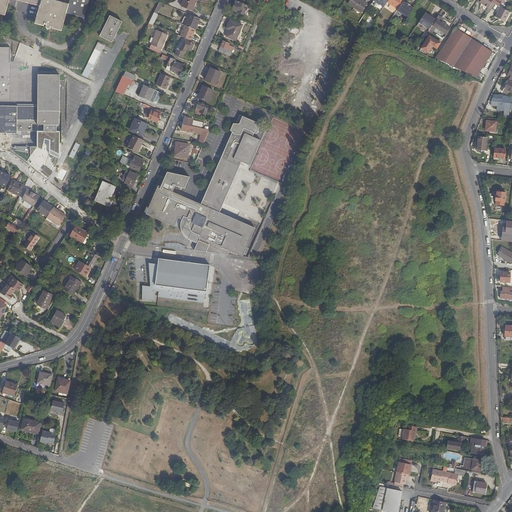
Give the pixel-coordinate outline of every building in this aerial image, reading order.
[(61,31),(64,21),(65,19),(66,13),(75,16),(84,18),(88,0),(0,0),(0,14),(5,16),(8,6),(9,0),(15,0),(39,6),(36,20),(35,24),(44,26),(44,25),(46,26),(46,27),(47,30),(50,29),(50,27),(53,27),(52,29),(61,31)] [(195,0),(183,0),(181,6),(192,11),(194,7),(193,7),(195,0)] [(367,4),(361,0),(350,0),(348,3),(355,8),(362,12),(367,4)] [(398,10),(403,1),(404,0),(403,0),(388,0),(387,3),(398,10)] [(247,6),(236,1),(232,10),(235,14),(242,17),(247,6)] [(407,17),(413,8),(410,6),(406,3),(403,1),(398,10),(397,10),(407,17)] [(509,13),(500,7),(494,17),(502,22),(505,18),(509,13)] [(152,12),(147,26),(152,28),(157,14),(152,12)] [(426,28),(433,17),(430,14),(427,12),(419,23),(426,28)] [(195,30),(199,19),(190,15),(185,26),(195,30)] [(436,18),(432,25),(445,34),(450,27),(442,22),(441,22),(443,19),(438,15),(437,17),(436,18)] [(122,22),(110,16),(99,37),(112,43),(122,22)] [(433,17),(426,28),(429,30),(432,25),(436,18),(433,17)] [(236,40),(242,25),(230,20),(225,32),(227,34),(226,36),(236,40)] [(192,37),(195,30),(185,26),(182,33),(192,37)] [(434,60),(441,63),(442,61),(476,77),(479,73),(492,52),(465,34),(462,32),(455,28),(434,60)] [(156,30),(148,49),(159,54),(167,35),(156,30)] [(183,39),(183,38),(176,35),(175,38),(179,40),(173,55),(181,58),(185,48),(189,50),(192,43),(183,39)] [(440,43),(429,35),(421,48),(427,52),(432,46),(436,48),(440,43)] [(241,49),(223,41),(219,52),(229,57),(233,48),(240,51),(241,49)] [(104,45),(98,42),(82,75),(87,78),(104,45)] [(9,107),(10,47),(0,46),(0,131),(37,132),(37,125),(43,125),(56,125),(59,125),(60,76),(38,76),(38,107),(9,107)] [(180,75),(184,64),(162,55),(161,58),(169,62),(166,69),(180,75)] [(215,84),(221,72),(210,68),(205,80),(215,84)] [(164,89),(169,77),(161,74),(156,85),(164,89)] [(123,76),(115,92),(123,95),(126,87),(129,88),(131,83),(132,81),(123,76)] [(323,78),(320,84),(326,87),(328,81),(323,78)] [(154,103),(158,92),(144,85),(139,96),(154,103)] [(205,102),(210,90),(199,86),(195,98),(205,102)] [(509,111),(511,110),(511,103),(505,103),(501,102),(492,101),(491,106),(498,107),(497,111),(505,112),(504,118),(509,119),(509,111)] [(209,106),(198,102),(195,113),(199,115),(200,113),(206,115),(209,106)] [(157,122),(161,112),(143,104),(142,107),(151,111),(148,119),(157,122)] [(199,238),(194,250),(229,254),(230,250),(243,256),(255,227),(219,213),(240,161),(247,165),(258,139),(249,136),(251,132),(253,133),(257,123),(236,114),(199,204),(171,193),(173,187),(184,189),(188,177),(165,173),(159,188),(156,187),(144,216),(180,230),(183,237),(194,245),(198,237),(199,238)] [(185,117),(183,124),(192,126),(193,119),(185,117)] [(142,136),(147,124),(135,118),(130,130),(142,136)] [(496,122),(487,121),(486,131),(495,132),(496,122)] [(183,124),(182,130),(201,134),(199,143),(202,144),(203,144),(206,139),(209,130),(202,128),(197,128),(192,126),(183,124)] [(43,133),(37,132),(37,147),(37,149),(42,151),(44,140),(49,142),(49,154),(59,159),(59,133),(56,133),(43,133)] [(137,153),(143,141),(134,136),(127,148),(137,153)] [(487,138),(478,137),(476,150),(485,151),(487,138)] [(74,158),(80,144),(75,142),(69,156),(74,158)] [(188,157),(190,144),(176,142),(174,155),(188,157)] [(506,150),(495,149),(494,159),(499,160),(500,158),(504,159),(506,150)] [(119,162),(127,166),(130,159),(122,156),(119,162)] [(144,161),(135,156),(130,167),(139,171),(144,161)] [(239,215),(258,222),(264,206),(258,204),(260,198),(253,195),(261,195),(262,191),(258,191),(252,189),(251,191),(248,191),(250,185),(250,188),(253,180),(259,180),(260,175),(240,168),(240,175),(244,177),(243,179),(246,180),(241,192),(241,195),(247,198),(235,198),(232,197),(229,197),(226,205),(240,210),(239,214),(239,215)] [(0,183),(6,187),(11,176),(0,171),(0,172),(0,183)] [(125,182),(133,185),(137,176),(126,171),(122,180),(125,182)] [(20,196),(25,186),(13,180),(8,190),(20,196)] [(110,207),(112,202),(110,200),(115,187),(103,182),(95,201),(110,207)] [(131,190),(133,185),(125,182),(123,186),(131,190)] [(34,206),(40,197),(27,189),(23,199),(34,206)] [(507,191),(497,190),(495,205),(504,206),(505,201),(506,201),(507,191)] [(47,216),(53,208),(46,204),(47,203),(43,200),(37,210),(47,216)] [(60,213),(53,208),(47,216),(47,217),(59,225),(66,215),(61,212),(60,213)] [(6,229),(18,235),(25,223),(24,222),(18,220),(14,227),(8,224),(6,229)] [(85,236),(87,233),(76,226),(71,236),(85,244),(88,238),(85,236)] [(511,228),(503,227),(502,237),(511,237),(511,228)] [(30,250),(39,238),(33,234),(24,246),(30,250)] [(498,256),(511,263),(511,253),(501,248),(498,253),(499,254),(498,256)] [(95,262),(98,256),(92,252),(89,257),(85,264),(91,267),(92,268),(95,264),(94,263),(95,262)] [(209,265),(159,259),(156,285),(166,287),(166,290),(159,289),(158,297),(198,302),(199,294),(193,294),(193,290),(206,292),(209,265)] [(31,267),(31,266),(22,260),(16,269),(25,275),(27,272),(28,273),(32,268),(31,267)] [(85,264),(80,261),(75,270),(85,276),(91,267),(85,264)] [(500,282),(509,282),(510,273),(501,272),(500,282)] [(73,295),(82,282),(71,275),(63,289),(73,295)] [(23,284),(14,278),(9,285),(8,284),(2,293),(11,299),(13,296),(12,295),(15,289),(19,291),(23,284)] [(500,298),(511,299),(511,288),(503,287),(502,291),(501,291),(500,298)] [(46,308),(52,295),(44,291),(38,304),(46,308)] [(63,320),(66,315),(57,310),(51,321),(60,327),(64,321),(63,320)] [(14,349),(20,339),(12,334),(6,344),(12,348),(14,349)] [(6,344),(0,340),(0,345),(4,348),(2,351),(1,350),(0,350),(0,356),(3,359),(6,356),(5,355),(8,351),(9,352),(12,348),(6,344)] [(52,375),(40,372),(38,383),(50,385),(52,375)] [(70,380),(58,378),(55,391),(67,394),(70,380)] [(3,393),(14,396),(17,386),(6,382),(3,393)] [(64,404),(53,401),(51,410),(58,412),(57,414),(61,415),(64,404)] [(41,423),(24,419),(21,430),(38,434),(41,423)] [(8,421),(6,430),(17,433),(19,423),(8,421)] [(416,432),(417,429),(407,427),(407,429),(404,429),(402,439),(413,441),(415,431),(416,432)] [(55,434),(42,431),(40,442),(47,444),(47,442),(53,444),(55,434)] [(447,448),(463,451),(465,437),(458,436),(458,443),(448,441),(447,448)] [(487,445),(487,441),(473,439),(472,444),(471,454),(483,455),(485,445),(487,445)] [(471,472),(473,459),(465,457),(463,466),(460,465),(460,466),(456,466),(456,469),(465,471),(468,472),(471,472)] [(410,461),(396,458),(393,472),(406,475),(407,475),(410,465),(409,465),(410,461)] [(471,472),(480,474),(482,461),(473,459),(471,472)] [(464,476),(465,471),(456,469),(449,468),(448,473),(446,483),(455,485),(457,475),(464,476)] [(430,480),(436,481),(440,482),(440,481),(442,472),(432,470),(430,480)] [(391,486),(402,488),(402,484),(404,485),(405,480),(406,475),(393,472),(391,486)] [(448,473),(442,472),(440,481),(446,483),(448,473)] [(485,490),(486,483),(474,481),(472,492),(484,494),(485,490)] [(389,511),(397,511),(402,492),(380,487),(373,508),(389,511)] [(443,511),(445,503),(433,501),(431,511),(443,511)]
